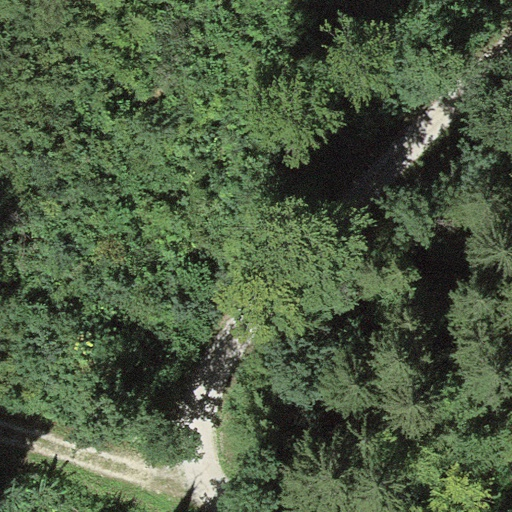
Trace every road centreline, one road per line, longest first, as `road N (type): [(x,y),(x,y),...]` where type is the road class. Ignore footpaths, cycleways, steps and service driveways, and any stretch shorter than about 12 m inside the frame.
road 1 (track): [(206,488),(199,429),(214,369),(279,279),(511,46)]
road 2 (track): [(0,430),(206,488)]
